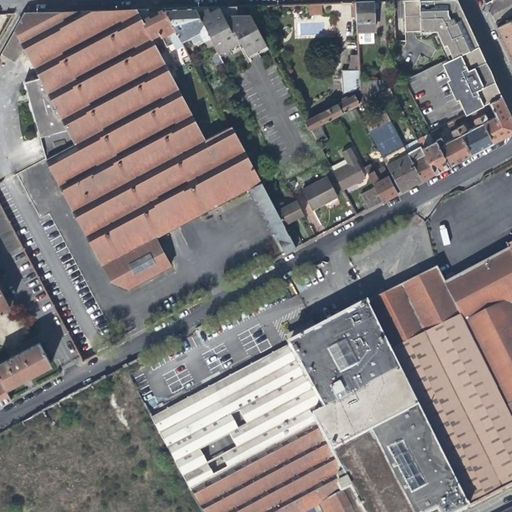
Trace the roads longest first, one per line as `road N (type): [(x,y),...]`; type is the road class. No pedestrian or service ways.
road 1 (residential): [(68,377),(511,145)]
road 2 (residential): [(0,261),(68,377)]
